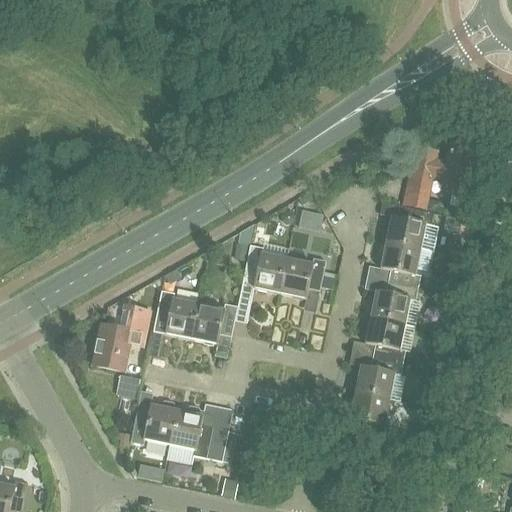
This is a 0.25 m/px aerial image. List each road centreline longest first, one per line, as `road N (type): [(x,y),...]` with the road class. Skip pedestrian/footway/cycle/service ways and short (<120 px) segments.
road 1 (secondary): [(0,324),(250,180),(495,25)]
road 2 (residential): [(89,484),(0,325)]
road 3 (residential): [(330,365),(362,193)]
road 4 (residential): [(229,511),(89,484)]
road 5 (residential): [(234,390),(243,348),(330,365)]
